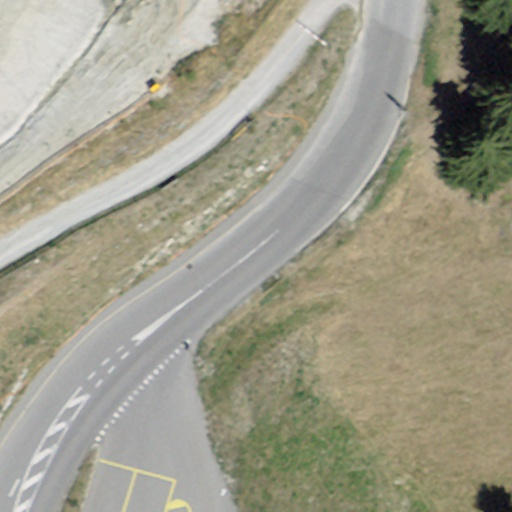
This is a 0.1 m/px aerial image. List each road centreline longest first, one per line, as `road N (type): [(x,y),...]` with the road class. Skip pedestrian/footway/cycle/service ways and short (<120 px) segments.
road 1 (unclassified): [(16,511),(71,406),(129,345),(286,223),(343,156),(388,52),(395,0)]
road 2 (track): [(59,0),(13,112),(0,117)]
